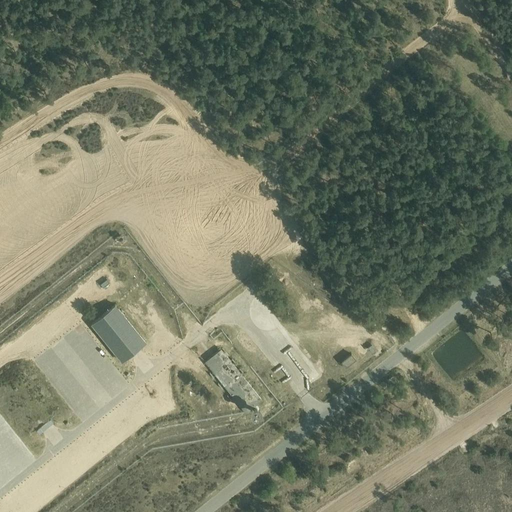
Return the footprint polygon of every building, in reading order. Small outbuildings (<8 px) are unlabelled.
[(370,85),(376,92),(380,88),(374,82),(370,85)] [(106,276),(100,281),(104,287),(111,282),(106,276)] [(289,292),(292,296),(300,290),(296,286),(289,292)] [(121,362),(146,342),(115,304),(90,324),(121,362)] [(242,347),(251,341),(243,331),(235,338),(242,347)] [(372,343),(366,347),(371,354),(377,350),(372,343)] [(257,403),(257,404),(262,400),(221,349),(205,362),(246,413),(250,409),(252,405),(257,403)] [(351,353),(341,361),(346,366),(355,359),(351,353)] [(260,405),(257,404),(257,403),(252,405),(250,409),(251,413),(255,415),(260,414),(262,410),(260,405)] [(50,415),(34,423),(38,431),(54,423),(50,415)]
